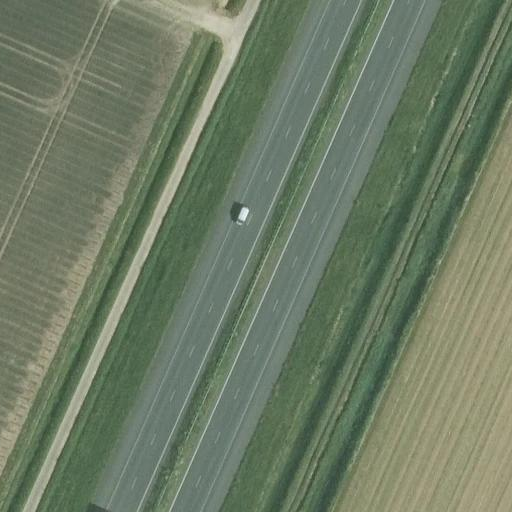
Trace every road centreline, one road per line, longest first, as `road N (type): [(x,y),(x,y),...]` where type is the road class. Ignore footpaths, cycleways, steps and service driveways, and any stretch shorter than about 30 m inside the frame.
road 1 (unclassified): [(254,0),(29,511)]
road 2 (motorway): [(186,511),(410,0)]
road 3 (motorway): [(346,0),(122,511)]
